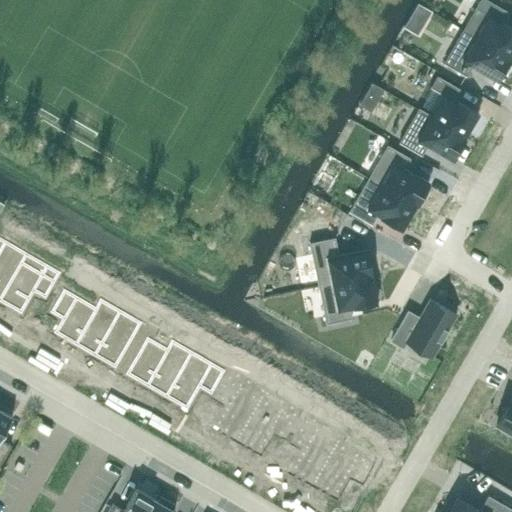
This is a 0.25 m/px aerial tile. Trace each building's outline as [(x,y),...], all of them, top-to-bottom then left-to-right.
[(480,0),(476,7),(463,30),(510,57),(511,54),(511,28),(496,19),(502,8),(487,0),(480,0)] [(413,11),(411,14),(419,19),(426,18),(431,10),(418,3),(413,11)] [(510,57),(463,30),(444,63),(466,76),(472,66),(497,80),(510,57)] [(431,115),(430,116),(465,136),(478,114),(454,99),(460,89),(437,76),(431,87),(443,94),(431,115)] [(372,82),(366,91),(375,96),(380,87),(372,82)] [(418,108),(399,142),(422,155),(428,145),(452,159),(465,136),(430,116),(431,115),(418,108)] [(415,205),(429,182),(404,168),(410,158),(387,145),(368,178),(415,205)] [(378,214),(402,228),(415,205),(368,178),(349,211),(372,224),(378,214)] [(372,275),(366,249),(339,255),(336,243),(311,249),(318,286),(372,275)] [(0,300),(22,263),(0,251),(0,250),(0,300)] [(84,258),(78,268),(85,272),(91,262),(84,258)] [(22,263),(0,300),(0,301),(21,314),(34,292),(45,298),(55,282),(43,276),(22,263)] [(118,273),(112,284),(119,288),(125,277),(118,273)] [(349,306),(377,301),(372,275),(318,286),(326,323),(352,318),(349,306)] [(147,296),(141,307),(148,311),(154,301),(147,296)] [(76,298),(55,334),(76,346),(97,310),(76,298)] [(419,318),(408,311),(392,340),(403,347),(406,341),(432,356),(456,314),(430,299),(419,318)] [(166,307),(160,318),(167,322),(173,311),(166,307)] [(97,310),(76,346),(95,357),(115,321),(97,310)] [(115,321),(95,357),(115,368),(136,332),(115,321)] [(201,321),(195,332),(202,336),(208,325),(201,321)] [(147,339),(127,375),(147,387),(168,351),(147,339)] [(231,343),(225,354),(232,358),(239,347),(231,343)] [(168,351),(147,387),(166,398),(187,362),(168,351)] [(187,362),(166,398),(187,410),(207,374),(187,362)] [(230,405),(217,427),(238,439),(260,401),(239,389),(227,382),(218,398),(230,405)] [(511,398),(511,399),(496,425),(511,433),(511,398)] [(260,401),(238,439),(260,452),(272,430),(284,436),(293,420),(282,414),(260,401)] [(0,437),(12,417),(0,410),(0,462),(10,445),(0,438),(0,437)] [(306,449),(293,471),(314,483),(337,445),(315,433),(304,426),(295,442),(306,449)] [(337,445),(314,483),(336,496),(349,474),(360,480),(370,464),(358,458),(337,445)] [(146,511),(154,499),(135,488),(123,510),(112,503),(106,511),(146,511)] [(455,496),(445,511),(511,511),(511,509),(488,495),(480,510),(455,496)] [(158,501),(154,499),(146,511),(173,511),(174,511),(171,509),(174,504),(160,497),(158,501)]
